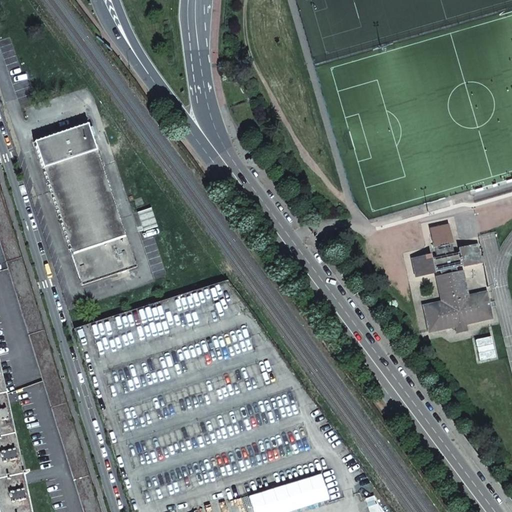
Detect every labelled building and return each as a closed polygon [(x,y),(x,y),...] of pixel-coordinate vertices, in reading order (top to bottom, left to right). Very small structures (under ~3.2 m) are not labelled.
[(34,142),(72,254),(72,255),(82,285),(136,268),(125,237),(87,124),(34,142)] [(0,242),(9,269),(24,266),(0,191),(0,242)] [(442,278),(438,279),(443,304),(425,308),(431,334),(457,328),(468,326),(494,320),(489,295),(470,299),(464,273),(459,274),(458,269),(464,268),(464,269),(483,265),(479,247),(461,251),(461,254),(455,256),(453,247),(455,247),(450,227),(432,232),(436,251),(437,251),(438,260),(433,261),(432,257),(413,261),(417,280),(436,275),(436,274),(442,273),(442,278)] [(45,387),(60,383),(58,376),(24,266),(9,269),(45,387)] [(469,333),(468,326),(457,328),(458,335),(469,333)] [(84,511),(100,511),(60,383),(45,387),(84,511)] [(25,511),(17,474),(22,473),(19,459),(14,461),(2,405),(4,405),(2,396),(0,397),(0,396),(0,511),(25,511)]
